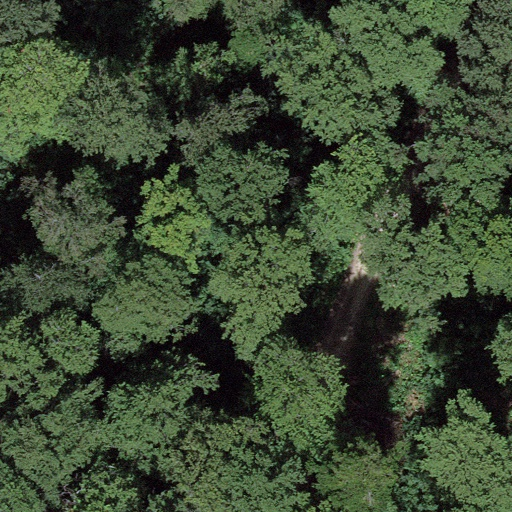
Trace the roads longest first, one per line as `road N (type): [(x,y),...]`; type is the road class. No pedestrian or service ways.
road 1 (track): [(283,511),(306,423),(376,237),(485,0)]
road 2 (track): [(0,270),(210,0)]
